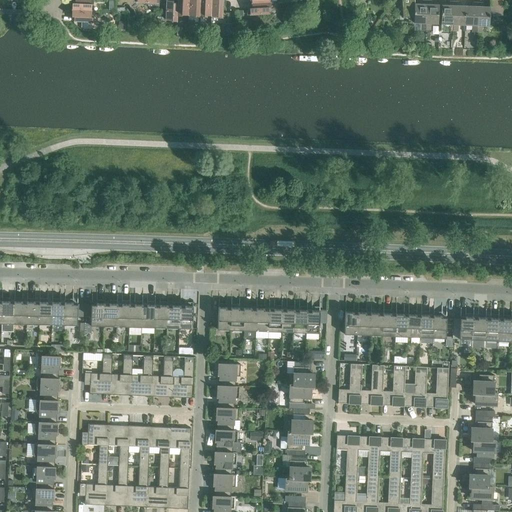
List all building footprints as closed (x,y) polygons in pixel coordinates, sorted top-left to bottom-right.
[(69,5),(68,10),(91,11),(91,4),(92,4),(92,0),(74,0),(74,5),(69,5)] [(177,16),(177,3),(170,3),(169,0),(165,0),(165,19),(172,20),(172,21),(176,22),(177,16)] [(177,0),(177,3),(177,16),(181,16),(181,15),(188,15),(188,0),(177,0)] [(188,0),(188,15),(194,15),(194,17),(199,17),(199,0),(188,0)] [(199,0),(199,17),(204,17),(204,16),(211,16),(211,0),(199,0)] [(211,0),(211,16),(217,16),(217,18),(222,18),(222,0),(211,0)] [(420,30),(425,30),(426,1),(422,0),(421,4),(414,3),(413,0),(401,0),(402,12),(413,13),(413,23),(420,23),(420,30)] [(477,3),(476,32),(481,32),(481,25),(489,26),(489,15),(502,15),(501,0),(489,0),(489,7),(482,7),(482,3),(477,3)] [(426,1),(425,30),(430,30),(430,23),(437,24),(438,5),(430,4),(431,1),(426,1)] [(270,2),(251,3),(252,10),(246,10),(246,15),(269,14),(268,7),(270,7),(270,2)] [(447,31),(452,31),(454,2),(449,2),(449,5),(441,5),(440,24),(442,24),(448,24),(447,31)] [(457,24),(465,25),(465,6),(458,5),(458,2),(454,2),(452,31),(457,31),(457,24)] [(471,32),(476,32),(477,3),(473,2),(473,6),(465,6),(465,25),(472,25),(471,32)] [(91,11),(68,10),(68,14),(74,14),(73,21),(81,22),(92,22),(92,17),(91,17),(91,11)] [(1,323),(14,324),(14,303),(13,303),(10,302),(10,301),(1,301),(1,302),(1,323)] [(14,324),(26,324),(27,303),(26,303),(22,303),(22,301),(13,301),(13,303),(14,303),(14,324)] [(26,324),(39,324),(39,303),(35,303),(35,302),(26,301),(26,303),(27,303),(26,324)] [(39,324),(51,325),(52,303),(51,303),(47,303),(47,302),(39,302),(39,303),(39,324)] [(51,325),(64,325),(64,304),(60,304),(60,302),(51,302),(51,303),(52,303),(51,325)] [(64,304),(64,325),(77,325),(78,304),(73,304),(73,303),(64,302),(64,304)] [(91,326),(103,326),(104,305),(105,305),(105,303),(96,303),(96,305),(91,304),(90,323),(90,325),(91,326)] [(103,326),(116,326),(117,305),(117,304),(109,304),(109,305),(105,305),(104,305),(103,326)] [(116,326),(129,327),(129,305),(130,306),(130,304),(121,304),(121,305),(117,305),(116,326)] [(129,327),(141,327),(142,306),(142,305),(134,304),(134,306),(130,306),(129,305),(129,327)] [(141,327),(154,327),(154,306),(155,306),(155,305),(146,305),(146,306),(142,306),(141,327)] [(154,327),(166,328),(167,307),(168,307),(168,305),(159,305),(159,306),(155,306),(154,306),(154,327)] [(166,328),(179,328),(180,307),(180,306),(172,305),(171,307),(168,307),(167,307),(166,328)] [(180,307),(179,328),(192,329),(193,306),(184,306),(184,307),(180,307)] [(217,329),(230,330),(231,309),(230,309),(226,309),(226,307),(218,307),(217,329)] [(230,330),(243,330),(243,309),(239,309),(239,308),(230,307),(230,309),(231,309),(230,330)] [(243,330),(255,331),(256,310),(255,310),(251,309),(251,308),(243,308),(243,309),(243,330)] [(255,331),(268,331),(269,309),(268,309),(268,310),(264,310),(264,309),(255,308),(255,310),(256,310),(255,331)] [(268,331),(280,332),(281,311),(282,311),(282,309),(273,309),(273,310),(269,310),(269,309),(268,331)] [(280,332),(293,332),(294,311),(294,310),(286,309),(286,311),(282,311),(281,311),(280,332)] [(293,332),(306,333),(306,311),(307,311),(307,310),(298,310),(298,311),(294,311),(293,332)] [(306,311),(306,333),(319,333),(319,311),(311,310),(311,312),(307,311),(306,311)] [(344,334),(357,335),(358,313),(357,313),(353,313),(353,312),(345,312),(344,334)] [(357,335),(369,335),(370,314),(366,314),(366,312),(357,312),(357,313),(358,313),(357,335)] [(369,335),(382,336),(383,314),(382,314),(378,314),(378,313),(370,313),(370,314),(369,335)] [(382,336),(394,336),(395,315),(391,315),(391,313),(382,313),(382,314),(383,314),(382,336)] [(394,336),(407,337),(408,316),(407,316),(403,315),(403,314),(395,314),(395,315),(394,336)] [(407,337),(420,337),(421,316),(420,316),(416,316),(416,315),(407,314),(407,316),(408,316),(407,337)] [(420,337),(432,338),(433,317),(432,317),(429,316),(429,315),(420,315),(420,316),(421,316),(420,337)] [(433,317),(432,338),(445,338),(446,317),(441,317),(441,316),(433,315),(432,317),(433,317)] [(458,339),(472,340),(473,318),(473,317),(465,317),(465,318),(460,318),(458,339)] [(472,340),(484,340),(485,319),(486,319),(486,318),(477,317),(477,319),(473,318),(472,340)] [(484,340),(497,341),(498,320),(498,318),(490,318),(490,319),(486,319),(485,319),(484,340)] [(497,341),(509,341),(510,320),(511,320),(511,319),(502,319),(502,320),(498,320),(497,341)] [(83,353),(83,360),(86,360),(103,361),(103,354),(103,353),(83,353)] [(110,395),(111,374),(111,354),(103,353),(103,354),(103,361),(102,374),(85,373),(84,384),(89,384),(89,394),(90,394),(90,393),(100,394),(100,391),(108,392),(108,394),(109,394),(109,395),(110,395)] [(130,396),(130,395),(131,375),(132,355),(122,354),(121,374),(111,374),(110,395),(110,394),(121,395),(121,392),(129,393),(128,395),(130,395),(130,396)] [(41,368),(41,378),(56,379),(56,378),(57,369),(59,369),(59,356),(38,355),(37,368),(41,368)] [(150,396),(151,376),(152,355),(143,355),(142,375),(131,375),(130,395),(130,396),(130,395),(141,396),(141,393),(149,393),(149,396),(150,396)] [(171,397),(172,376),(173,356),(163,356),(162,376),(151,376),(150,396),(151,396),(161,396),(161,394),(169,394),(169,397),(170,397),(171,397)] [(172,376),(171,397),(182,397),(182,395),(190,395),(190,398),(191,398),(192,398),(193,357),(183,357),(183,377),(172,376)] [(293,368),(293,384),(293,385),(311,386),(313,386),(314,374),(308,374),(308,368),(302,367),(303,362),(294,361),(293,367),(293,368)] [(220,375),(219,385),(219,386),(235,386),(235,376),(239,376),(240,364),(218,363),(218,375),(220,375)] [(360,404),(360,403),(360,390),(361,390),(362,364),(350,364),(349,390),(338,389),(338,402),(349,402),(349,404),(360,404)] [(382,405),(382,404),(381,403),(382,391),(383,365),(372,365),(370,390),(361,390),(360,390),(360,403),(370,403),(370,405),(382,405)] [(403,406),(403,404),(403,392),(404,392),(404,384),(405,366),(393,366),(392,391),(382,391),(381,403),(382,404),(392,404),(392,406),(403,406)] [(425,407),(425,405),(425,393),(427,367),(415,367),(414,384),(404,384),(404,392),(403,392),(403,404),(414,405),(414,407),(425,407)] [(425,405),(435,406),(435,407),(446,408),(448,368),(436,367),(435,393),(425,393),(425,405)] [(472,393),(475,393),(493,393),(494,376),(494,375),(479,375),(479,381),(473,381),(472,393)] [(40,390),(40,400),(56,401),(56,400),(56,391),(58,391),(58,378),(56,378),(56,379),(41,378),(37,377),(36,390),(40,390)] [(288,408),(292,408),(303,409),(304,403),(303,403),(303,397),(310,397),(311,386),(293,385),(293,384),(289,384),(289,402),(288,402),(288,403),(289,403),(288,408)] [(219,398),(218,407),(218,408),(234,408),(234,398),(238,398),(239,386),(235,386),(219,386),(219,385),(217,385),(217,398),(219,398)] [(475,393),(474,404),(496,405),(496,393),(493,393),(475,393)] [(39,412),(39,422),(55,423),(55,422),(55,413),(59,413),(59,406),(57,406),(57,400),(56,400),(56,401),(40,400),(36,399),(35,412),(39,412)] [(218,420),(217,429),(217,430),(233,430),(234,420),(238,420),(238,408),(234,408),(218,408),(218,407),(216,407),(216,420),(218,420)] [(470,440),(473,440),(473,439),(491,440),(492,423),(492,422),(492,417),(483,416),(483,422),(477,422),(477,428),(471,428),(470,440)] [(291,420),(291,431),(291,432),(309,432),(309,433),(311,433),(312,421),(291,420)] [(38,434),(38,444),(54,445),(54,435),(58,435),(58,428),(56,428),(57,423),(55,422),(55,423),(39,422),(35,422),(34,434),(38,434)] [(99,445),(98,465),(107,465),(108,445),(108,424),(108,425),(107,425),(107,427),(99,427),(99,424),(88,424),(87,433),(82,433),(82,444),(99,445)] [(117,466),(127,466),(128,446),(129,425),(128,425),(128,426),(127,426),(127,428),(119,428),(119,425),(109,425),(109,424),(108,424),(108,445),(118,446),(117,466)] [(138,467),(147,467),(148,447),(149,426),(149,427),(147,427),(147,429),(140,429),(140,426),(129,426),(129,425),(128,446),(139,447),(138,467)] [(158,468),(168,468),(169,448),(170,427),(169,427),(168,427),(168,430),(160,430),(160,427),(150,427),(150,426),(149,426),(148,447),(159,447),(158,468)] [(180,448),(179,468),(189,469),(190,428),(188,428),(188,431),(180,430),(180,428),(170,427),(169,448),(180,448)] [(217,442),(216,451),(216,452),(232,453),(232,452),(233,442),(237,443),(237,430),(233,430),(217,430),(217,429),(215,429),(215,442),(217,442)] [(287,455),(290,455),(295,455),(296,450),(301,450),(302,450),(301,450),(301,444),(308,444),(309,433),(309,432),(291,432),(291,431),(287,431),(287,449),(286,449),(287,449),(287,455)] [(347,450),(346,475),(357,476),(358,450),(358,438),(359,438),(359,436),(347,436),(347,437),(336,437),(336,449),(347,450)] [(367,476),(379,477),(380,451),(379,451),(380,439),(380,437),(369,437),(369,438),(359,438),(358,438),(358,450),(368,451),(367,476)] [(389,477),(400,478),(401,452),(401,440),(402,440),(402,438),(391,437),(390,439),(380,439),(379,451),(380,451),(390,452),(389,477)] [(411,478),(422,478),(422,476),(423,453),(423,440),(423,441),(424,439),(412,438),(412,440),(402,440),(401,440),(401,452),(412,452),(411,478)] [(432,476),(432,479),(443,479),(445,440),(434,439),(434,441),(423,441),(423,440),(423,453),(433,453),(432,476)] [(473,439),(473,440),(472,451),(494,452),(494,440),(491,440),(473,439)] [(37,456),(37,466),(53,467),(53,457),(57,457),(57,451),(55,451),(56,445),(54,445),(38,444),(34,444),(33,456),(37,456)] [(216,464),(215,474),(231,475),(231,474),(232,464),(236,465),(236,452),(232,452),(232,453),(216,452),(216,451),(214,451),(214,464),(216,464)] [(289,461),(289,478),(307,479),(307,480),(309,480),(310,467),(303,467),(304,462),(304,461),(298,461),(299,455),(295,455),(290,455),(290,460),(289,460),(289,461)] [(468,486),(471,487),(471,486),(488,487),(488,486),(488,469),(489,469),(488,469),(489,463),(483,463),(481,463),(480,468),(475,468),(474,474),(469,474),(468,486)] [(105,506),(106,485),(107,465),(98,465),(97,484),(80,484),(80,495),(85,495),(84,505),(85,505),(85,504),(96,505),(96,502),(103,503),(103,505),(105,505),(105,506)] [(36,478),(36,488),(52,489),(52,479),(54,479),(55,467),(53,467),(37,466),(33,466),(32,478),(36,478)] [(125,506),(126,486),(127,466),(117,466),(117,485),(106,485),(105,506),(105,505),(116,506),(116,503),(124,503),(124,506),(125,506)] [(146,507),(147,486),(147,467),(138,467),(137,486),(126,486),(125,506),(126,506),(136,507),(136,504),(144,504),(144,507),(145,507),(146,507)] [(166,508),(167,487),(168,468),(158,468),(158,487),(147,486),(146,507),(157,507),(157,505),(165,505),(164,508),(166,508)] [(167,487),(166,508),(167,508),(177,508),(177,506),(185,506),(185,509),(186,509),(187,509),(189,469),(179,468),(178,488),(167,487)] [(215,486),(214,496),(230,497),(230,496),(231,487),(235,487),(235,474),(231,474),(231,475),(215,474),(213,473),(213,486),(215,486)] [(355,511),(355,501),(356,501),(357,476),(346,475),(345,501),(334,500),(333,511),(355,511)] [(376,511),(377,502),(378,502),(379,477),(367,476),(366,502),(356,501),(355,501),(355,511),(376,511)] [(398,511),(399,503),(400,478),(389,477),(388,502),(378,502),(377,502),(376,511),(398,511)] [(289,478),(285,478),(285,490),(306,491),(307,480),(307,479),(289,478)] [(420,511),(420,504),(421,504),(422,478),(411,478),(409,503),(399,503),(398,511),(420,511)] [(420,511),(442,511),(443,479),(432,479),(431,504),(421,504),(420,504),(420,511)] [(471,486),(471,487),(470,498),(492,499),(492,487),(488,486),(488,487),(471,486)] [(35,500),(35,510),(51,511),(51,501),(53,501),(54,489),(52,489),(36,488),(32,488),(31,500),(35,500)] [(213,511),(229,511),(230,509),(234,509),(234,497),(230,496),(230,497),(214,496),(213,496),(212,501),(210,501),(210,508),(214,508),(213,511)] [(287,508),(287,511),(301,511),(302,508),(296,507),(297,502),(295,502),(288,502),(288,507),(287,507),(287,508)] [(263,503),(262,511),(270,511),(271,503),(263,503)]
